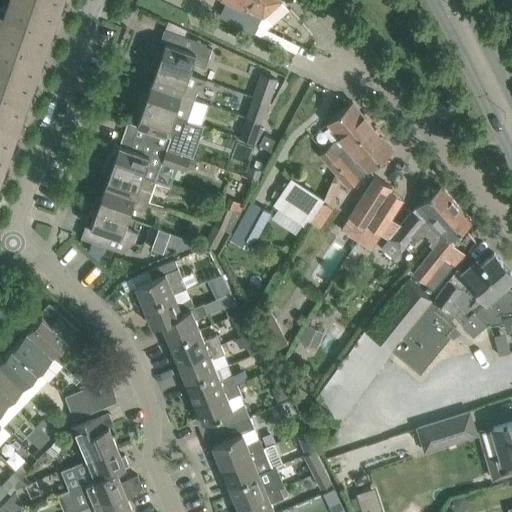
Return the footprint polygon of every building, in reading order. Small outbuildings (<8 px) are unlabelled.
[(56,3),(56,0),(2,0),(0,8),(0,173),(2,174),(12,148),(6,146),(22,101),(27,102),(36,76),(31,74),(47,29),(52,31),(61,5),(56,3)] [(263,15),(280,0),(223,0),(226,2),(245,11),(247,7),(263,15)] [(263,15),(247,7),(245,11),(226,2),(221,13),(219,17),(251,33),(257,28),(261,20),(263,15)] [(266,27),(291,53),(312,33),(288,7),(266,27)] [(206,67),(212,47),(206,45),(207,43),(165,28),(160,40),(166,42),(162,53),(157,51),(153,61),(189,74),(193,63),(206,67)] [(206,80),(189,74),(153,61),(150,71),(155,73),(151,84),(195,99),(198,89),(202,89),(206,80)] [(262,74),(254,96),(269,101),(276,79),(262,74)] [(139,102),(187,119),(195,99),(151,84),(148,94),(142,92),(139,102)] [(261,122),(269,101),(254,96),(247,117),(261,122)] [(333,169),(374,127),(352,101),(328,121),(340,136),(320,153),(333,169)] [(187,119),(139,102),(136,112),(141,113),(137,125),(146,128),(142,141),(197,160),(197,158),(183,152),(187,140),(181,137),(187,119)] [(247,117),(240,137),(254,142),(259,130),(260,126),(261,122),(247,117)] [(351,184),(393,149),(374,127),(333,169),(338,174),(351,184)] [(259,143),(269,149),(275,139),(265,133),(259,143)] [(114,143),(107,164),(152,180),(156,170),(159,171),(163,162),(186,170),(187,167),(193,169),(197,160),(142,141),(138,151),(114,143)] [(253,166),(248,164),(244,175),(258,180),(262,169),(263,170),(265,162),(256,159),(253,166)] [(107,164),(103,173),(109,175),(105,186),(145,200),(148,191),(150,187),(152,180),(107,164)] [(306,225),(323,196),(292,176),(273,204),(305,225),(306,225)] [(364,194),(350,216),(366,227),(368,225),(378,209),(392,187),(375,176),(375,177),(378,179),(366,196),(364,194)] [(330,179),(324,197),(333,200),(339,183),(330,179)] [(447,221),(462,208),(442,184),(412,210),(382,247),(394,257),(411,237),(415,240),(424,232),(432,240),(449,224),(447,221)] [(92,206),(128,218),(132,207),(145,211),(148,202),(105,186),(101,196),(96,195),(92,206)] [(229,197),(226,205),(240,212),(244,203),(229,197)] [(272,211),(252,200),(230,238),(247,248),(250,241),(254,243),(272,211)] [(240,212),(226,205),(222,204),(214,224),(226,229),(230,232),(241,212),(240,212)] [(124,228),(128,218),(92,206),(89,214),(94,216),(90,227),(85,225),(81,237),(106,246),(123,253),(134,242),(137,233),(124,228)] [(454,265),(445,258),(455,245),(450,240),(473,220),(462,208),(447,221),(449,224),(432,240),(432,241),(438,235),(441,238),(413,273),(434,290),(454,265)] [(378,209),(368,225),(381,233),(392,217),(378,209)] [(215,248),(226,229),(214,224),(204,243),(215,248)] [(170,232),(163,252),(175,248),(179,250),(189,246),(191,240),(170,232)] [(511,289),(506,282),(511,276),(511,272),(495,253),(481,265),(476,260),(463,271),(457,267),(456,267),(434,297),(440,302),(449,309),(473,337),(490,323),(491,324),(502,322),(501,313),(502,311),(504,313),(511,311),(511,289)] [(140,308),(174,294),(187,288),(175,258),(132,276),(140,295),(135,297),(140,308)] [(221,274),(208,281),(217,298),(231,292),(221,274)] [(440,302),(434,297),(433,297),(407,279),(367,328),(392,349),(420,372),(450,335),(446,332),(454,323),(450,321),(451,320),(436,307),(440,302)] [(232,292),(223,296),(227,306),(237,301),(232,292)] [(153,326),(162,322),(204,305),(203,304),(194,308),(190,298),(178,304),(174,294),(140,308),(143,317),(148,315),(153,326)] [(165,344),(199,330),(195,319),(207,314),(204,305),(162,322),(166,332),(161,334),(165,344)] [(270,309),(257,315),(273,349),(287,342),(270,309)] [(53,355),(78,329),(60,312),(51,322),(42,314),(27,331),(53,355)] [(242,335),(253,331),(243,312),(237,314),(241,325),(236,327),(240,336),(242,335)] [(325,332),(307,324),(300,340),(317,349),(325,332)] [(392,349),(367,328),(367,327),(319,394),(346,413),(374,374),(392,349)] [(199,330),(165,344),(169,353),(174,351),(179,362),(220,344),(216,335),(203,340),(199,330)] [(38,371),(53,355),(27,331),(12,346),(38,371)] [(263,350),(253,331),(242,335),(246,345),(250,355),(263,350)] [(182,384),(216,369),(212,359),(224,353),(220,344),(179,362),(183,371),(177,374),(182,384)] [(0,359),(0,364),(23,386),(38,371),(12,346),(0,359)] [(270,354),(260,358),(266,371),(276,368),(270,354)] [(0,394),(8,402),(23,386),(0,364),(0,394)] [(216,369),(182,384),(185,393),(190,391),(195,402),(237,384),(232,374),(220,379),(216,369)] [(203,436),(250,416),(245,404),(232,410),(228,399),(241,394),(237,384),(195,402),(199,411),(194,413),(203,436)] [(282,384),(272,388),(278,402),(288,397),(282,384)] [(69,407),(92,398),(87,387),(65,396),(69,407)] [(0,410),(8,402),(0,394),(0,410)] [(74,419),(97,409),(92,398),(69,407),(74,419)] [(477,434),(470,411),(418,428),(425,450),(477,434)] [(105,427),(100,414),(71,427),(84,460),(117,446),(109,425),(105,427)] [(221,466),(264,448),(260,438),(247,443),(242,432),(255,427),(250,416),(203,436),(212,457),(217,455),(221,466)] [(42,433),(47,439),(54,431),(42,421),(36,428),(42,433)] [(494,477),(511,471),(511,421),(493,427),(501,453),(488,457),(494,477)] [(0,443),(10,433),(1,425),(0,423),(0,443)] [(42,433),(36,428),(27,436),(33,443),(39,448),(47,439),(42,433)] [(309,429),(297,434),(305,454),(316,449),(319,448),(309,429)] [(56,439),(46,451),(54,458),(64,447),(56,439)] [(125,454),(121,456),(117,446),(84,460),(75,463),(83,484),(129,465),(125,454)] [(260,473),(272,468),(264,448),(221,466),(225,475),(220,477),(224,487),(260,473)] [(314,474),(326,469),(316,449),(304,455),(314,474)] [(17,470),(22,475),(30,466),(24,461),(17,470)] [(117,471),(126,467),(129,465),(83,484),(69,490),(78,510),(125,490),(117,471)] [(260,473),(224,487),(228,496),(233,494),(238,506),(280,488),(285,486),(276,466),(272,468),(260,473)] [(326,469),(314,474),(321,488),(333,482),(326,469)] [(14,484),(22,475),(17,470),(8,479),(14,484)] [(130,488),(141,483),(138,475),(127,479),(130,488)] [(141,483),(130,488),(134,496),(145,491),(141,483)] [(276,511),(272,502),(284,497),(280,488),(238,506),(240,511),(276,511)] [(78,511),(127,511),(133,510),(125,490),(78,510),(78,511)] [(380,492),(353,504),(356,511),(385,511),(389,511),(380,492)]
